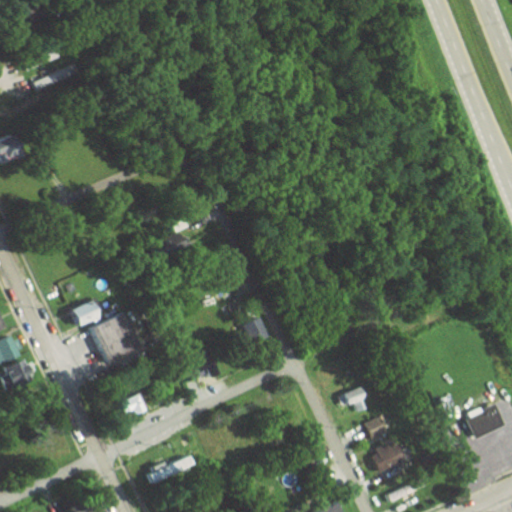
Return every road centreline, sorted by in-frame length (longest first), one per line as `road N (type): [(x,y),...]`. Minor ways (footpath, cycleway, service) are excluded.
road 1 (residential): [(364,511),(204,179),(173,161)]
road 2 (residential): [(0,506),(294,365)]
road 3 (residential): [(0,251),(124,511)]
road 4 (trunk): [(430,0),(511,199)]
road 5 (residential): [(0,230),(173,161)]
